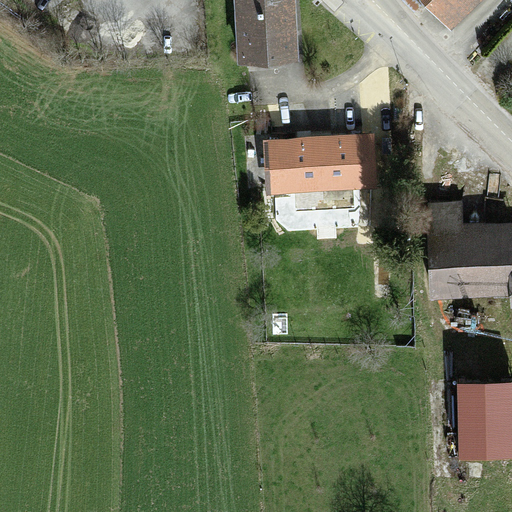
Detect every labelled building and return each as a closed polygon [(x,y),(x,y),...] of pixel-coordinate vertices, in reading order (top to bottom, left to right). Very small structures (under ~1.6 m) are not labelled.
[(287,66),(284,0),(234,0),(237,67),(287,66)] [(418,0),(447,29),(477,0),(418,0)] [(366,141),(266,146),(268,196),(368,191),(366,141)] [(431,288),(507,289),(507,251),(507,231),(449,231),(449,212),(432,212),(431,288)] [(501,342),(442,340),(441,378),(447,378),(500,379),(501,342)] [(500,379),(447,378),(446,424),(499,425),(500,379)] [(507,439),(476,437),(474,459),(506,461),(507,439)]
